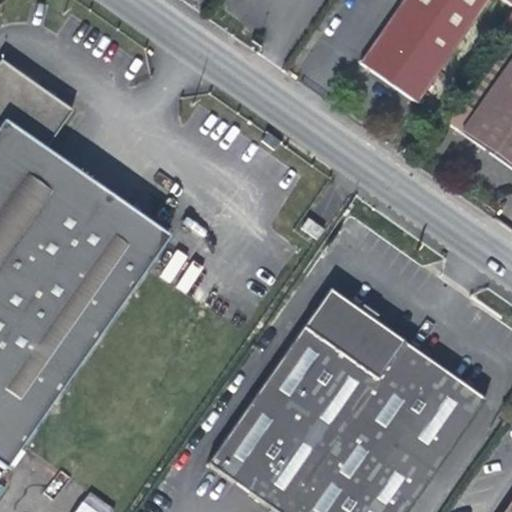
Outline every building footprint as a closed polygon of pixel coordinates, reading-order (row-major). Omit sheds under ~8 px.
[(490,0),(403,0),(358,65),(381,81),(416,106),(490,0)] [(511,176),(511,61),(458,138),(491,161),(511,176)] [(0,475),(167,240),(124,210),(105,236),(23,180),(42,153),(69,114),(0,64),(0,475)] [(78,178),(42,153),(23,180),(105,236),(124,210),(78,178)] [(407,511),(486,401),(400,340),(329,290),(207,461),(277,511),(407,511)] [(90,492),(74,511),(113,511),(115,511),(90,492)] [(511,511),(511,499),(501,511),(511,511)]
